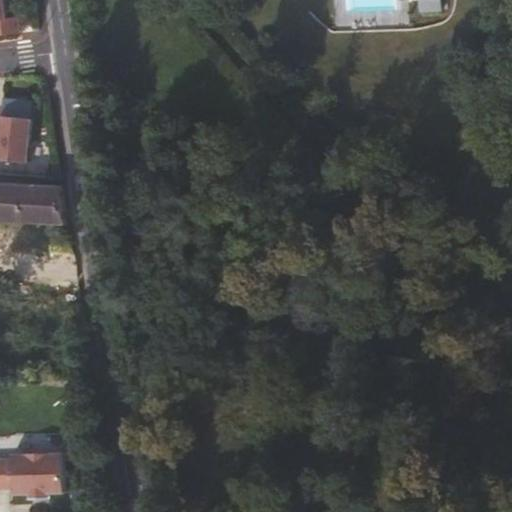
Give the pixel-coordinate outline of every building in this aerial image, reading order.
[(33,124),(0,121),(0,124),(0,166),(28,170),(33,124)] [(0,221),(71,224),(64,187),(0,183),(0,221)] [(38,331),(90,331),(84,300),(39,300),(39,306),(38,331)] [(39,306),(15,306),(15,308),(15,331),(38,331),(39,306)] [(0,330),(15,331),(15,308),(0,307),(0,330)] [(17,491),(65,491),(65,454),(1,454),(1,457),(0,456),(0,489),(17,489),(17,491)]
